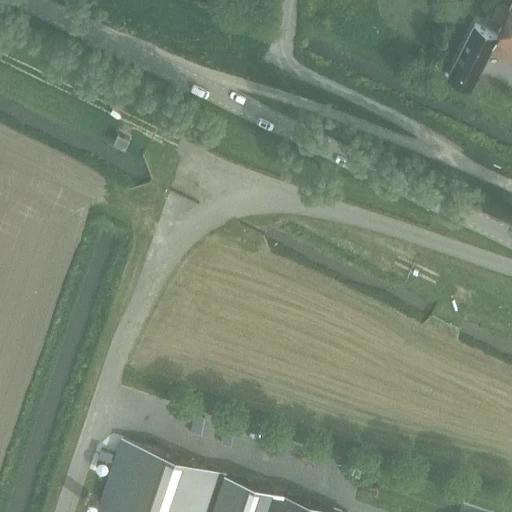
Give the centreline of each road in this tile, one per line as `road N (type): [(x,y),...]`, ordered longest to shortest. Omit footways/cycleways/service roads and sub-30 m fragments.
road 1 (track): [(511,312),(0,61)]
road 2 (tertiary): [(511,238),(23,0)]
road 3 (residential): [(511,267),(194,154)]
